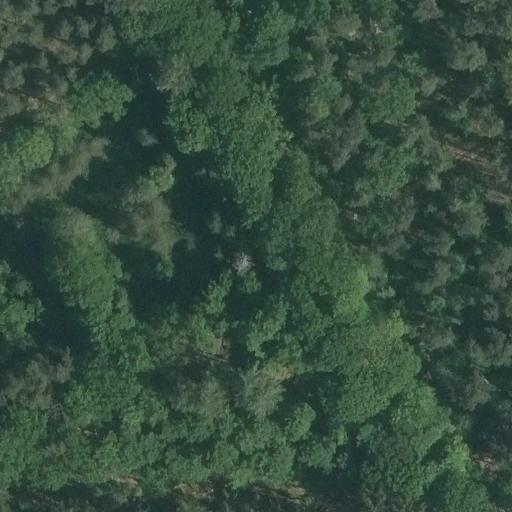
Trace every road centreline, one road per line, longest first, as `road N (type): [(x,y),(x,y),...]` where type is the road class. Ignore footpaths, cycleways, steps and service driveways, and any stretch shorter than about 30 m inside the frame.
road 1 (track): [(0,450),(313,269)]
road 2 (track): [(313,269),(458,511)]
road 3 (track): [(223,116),(313,269)]
road 4 (track): [(156,0),(223,116)]
